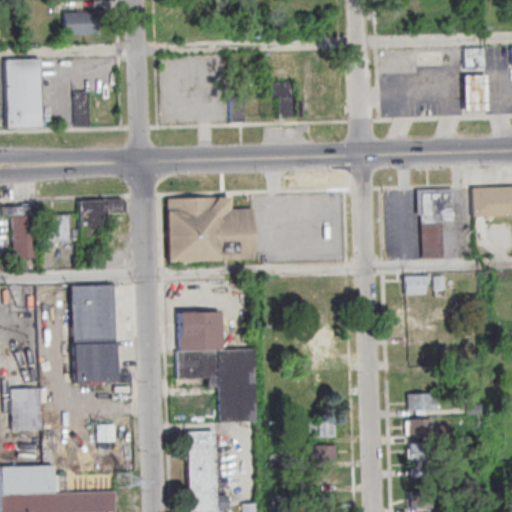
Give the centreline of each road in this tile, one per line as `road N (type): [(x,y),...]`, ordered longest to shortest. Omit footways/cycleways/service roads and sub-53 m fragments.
road 1 (residential): [(154,511),(135,0)]
road 2 (residential): [(374,511),(356,0)]
road 3 (secondary): [(511,150),(0,166)]
